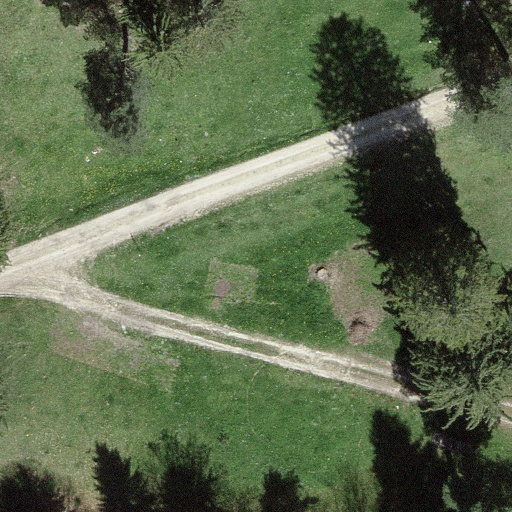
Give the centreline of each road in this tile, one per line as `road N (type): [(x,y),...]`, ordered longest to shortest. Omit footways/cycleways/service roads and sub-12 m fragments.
road 1 (track): [(511,99),(230,199),(0,298)]
road 2 (track): [(36,284),(254,357),(511,421)]
